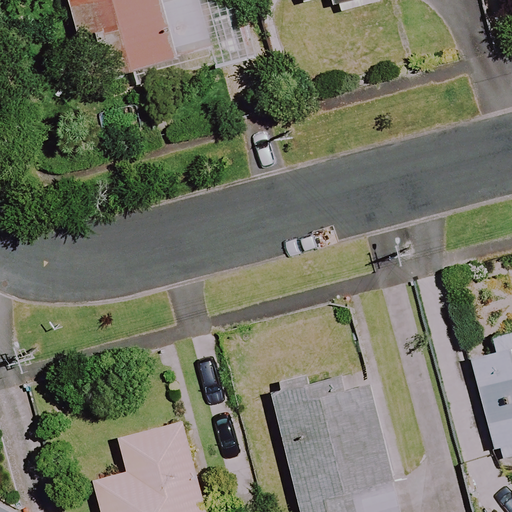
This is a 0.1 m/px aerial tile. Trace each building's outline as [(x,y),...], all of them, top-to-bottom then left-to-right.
[(210,50),(196,0),(68,0),(89,81),(210,50)] [(300,0),(302,7),(328,0),(334,0),(338,12),(382,0),(300,0)] [(511,347),(469,359),(494,449),(511,444),(511,347)] [(396,511),(365,381),(274,403),(300,511),(396,511)] [(204,511),(180,422),(117,439),(126,472),(92,482),(100,511),(204,511)]
